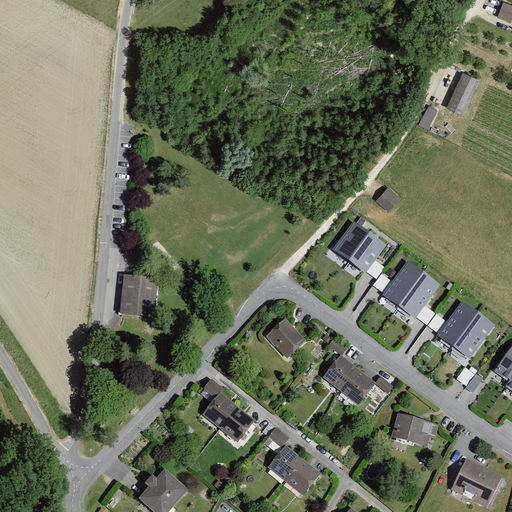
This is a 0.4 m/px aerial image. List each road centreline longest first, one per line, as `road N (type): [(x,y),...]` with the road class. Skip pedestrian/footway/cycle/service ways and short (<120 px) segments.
road 1 (unclassified): [(72,476),(72,441),(95,345),(126,0)]
road 2 (residential): [(511,449),(300,294),(275,288),(261,296),(198,359)]
road 3 (track): [(474,0),(425,101),(369,182),(275,288)]
road 4 (residential): [(346,481),(198,359)]
road 5 (residential): [(198,359),(105,456),(72,476)]
road 6 (unclassified): [(0,357),(72,476)]
